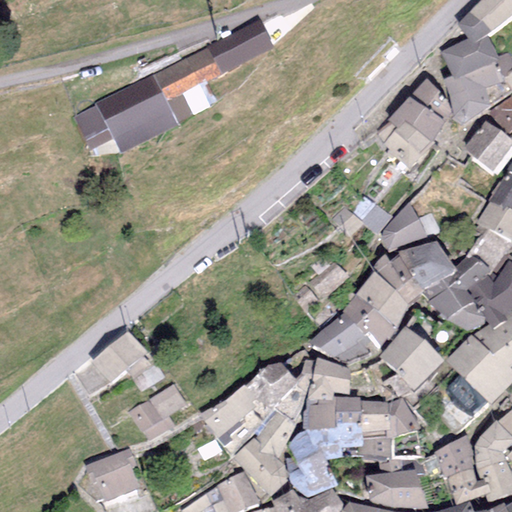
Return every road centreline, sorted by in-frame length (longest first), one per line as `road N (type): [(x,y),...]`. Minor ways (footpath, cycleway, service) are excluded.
road 1 (tertiary): [(0,420),(273,193),(472,0)]
road 2 (unclassified): [(313,0),(0,83)]
